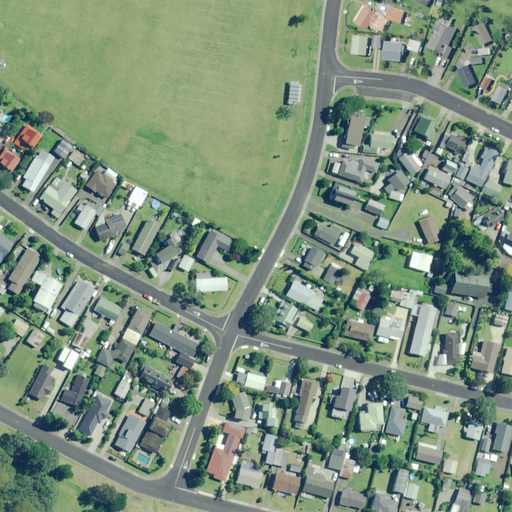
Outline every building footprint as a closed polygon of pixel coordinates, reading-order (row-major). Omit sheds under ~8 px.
[(380,14),(366,6),(356,22),(368,30),(374,19),(376,20),(380,14)] [(405,12),(391,7),(387,19),(402,23),(405,12)] [(414,14),(407,12),(404,19),(411,21),(414,14)] [(450,29),(439,23),(427,48),(441,54),(441,55),(448,59),(454,48),(450,46),(458,30),(451,26),(450,29)] [(494,41),(486,23),(475,28),(483,45),(494,41)] [(369,37),(354,35),(353,54),(371,56),(371,46),(368,46),(369,37)] [(407,42),(386,40),(384,60),(402,61),(402,55),(406,55),(407,42)] [(422,42),(411,40),(408,49),(420,52),(422,42)] [(204,47),(198,45),(196,51),(203,53),(204,47)] [(477,83),(469,65),(458,70),(467,88),(477,83)] [(298,104),(299,82),(287,81),(286,103),(298,104)] [(502,104),(504,101),(506,102),(508,98),(506,97),(511,85),(501,81),(492,99),(502,104)] [(365,112),(361,111),(360,116),(355,115),(355,117),(348,116),(344,136),(343,135),(341,148),(352,150),(353,146),(358,147),(365,112)] [(435,122),(421,115),(413,132),(425,138),(425,139),(431,142),(435,134),(430,131),(435,122)] [(41,134),(26,123),(12,142),(20,149),(23,145),(29,150),(41,134)] [(392,136),(370,134),(369,147),(363,147),(362,153),(380,155),(381,148),(390,150),(392,136)] [(464,142),(449,136),(444,147),(452,150),(452,151),(458,154),(464,142)] [(419,169),(400,145),(394,156),(410,176),(419,169)] [(497,153),(484,147),(475,166),(471,164),(464,180),(479,187),(487,172),(488,173),(497,153)] [(18,160),(3,148),(0,152),(0,170),(2,168),(8,172),(18,160)] [(83,159),(72,151),(67,158),(77,166),(83,159)] [(49,165),(35,156),(26,170),(22,177),(25,179),(20,186),(32,193),(49,165)] [(334,163),(331,172),(336,174),(336,175),(360,183),(364,170),(374,174),(378,164),(359,158),(357,164),(352,162),(351,164),(341,161),(340,165),(334,163)] [(455,165),(445,160),(441,170),(450,175),(455,165)] [(511,161),(507,161),(501,183),(511,186),(511,161)] [(467,170),(459,165),(453,176),(461,180),(467,170)] [(435,187),(435,186),(443,189),(448,178),(427,169),(422,181),(432,185),(432,186),(435,187)] [(94,194),(95,192),(98,194),(97,195),(101,198),(102,197),(106,200),(116,183),(95,171),(84,188),(94,194)] [(407,182),(397,171),(386,181),(388,184),(382,189),(386,194),(392,189),(396,193),(407,182)] [(88,177),(82,172),(79,175),(85,181),(88,177)] [(501,188),(486,180),(480,192),(495,199),(501,188)] [(130,186),(121,181),(119,186),(128,190),(130,186)] [(75,191),(63,182),(56,192),(48,186),(38,200),(53,210),(50,214),(56,218),(75,191)] [(352,192),(333,186),(329,200),(348,206),(352,192)] [(127,200),(130,202),(128,205),(135,209),(137,206),(139,206),(146,193),(134,187),(127,200)] [(448,198),(461,208),(462,208),(466,211),(471,205),(467,202),(471,197),(458,187),(456,189),(453,187),(447,195),(449,197),(448,198)] [(402,195),(390,191),(388,198),(400,202),(402,195)] [(383,206),(368,200),(364,210),(379,216),(383,206)] [(94,212),(80,203),(76,209),(80,211),(73,223),(84,230),(94,214),(98,217),(103,208),(98,205),(94,212)] [(502,219),(496,208),(472,221),(469,223),(481,232),(502,219)] [(125,229),(119,213),(103,219),(105,223),(94,227),(99,242),(116,235),(115,232),(125,229)] [(440,239),(430,216),(418,221),(427,245),(440,239)] [(387,221),(378,218),(375,226),(384,229),(387,221)] [(159,225),(147,219),(131,249),(143,256),(159,225)] [(312,235),(332,245),(338,234),(337,233),(339,230),(330,225),(328,229),(318,224),(312,235)] [(232,241),(210,229),(195,257),(207,264),(216,247),(226,252),(232,241)] [(178,239),(175,234),(164,242),(167,246),(152,256),(155,260),(149,265),(157,275),(167,267),(170,271),(177,266),(171,258),(183,249),(176,241),(178,239)] [(0,261),(12,244),(0,235),(0,261)] [(128,246),(123,243),(118,254),(123,256),(128,246)] [(372,252),(354,243),(349,253),(357,258),(354,265),(363,270),(372,252)] [(325,255),(306,245),(301,254),(305,257),(300,266),(309,270),(312,266),(314,267),(319,259),(322,261),(325,255)] [(40,257),(26,249),(7,280),(11,282),(7,289),(17,295),(40,257)] [(430,257),(411,252),(407,267),(427,272),(430,257)] [(193,261),(183,255),(177,267),(187,272),(193,261)] [(322,280),(331,286),(333,283),(335,284),(336,282),(337,282),(342,274),(329,267),(322,280)] [(61,284),(35,271),(30,281),(39,285),(31,302),(29,305),(44,312),(45,309),(47,310),(53,297),(55,297),(61,284)] [(487,277),(453,272),(450,294),(484,299),(487,277)] [(193,293),(203,292),(203,295),(210,295),(209,292),(226,291),(225,278),(214,279),(213,273),(195,274),(195,280),(192,280),(193,293)] [(85,285),(78,280),(60,307),(65,310),(59,320),(70,328),(97,286),(89,280),(85,285)] [(312,292),(292,282),(285,296),(303,306),(304,305),(316,311),(322,300),(311,294),(312,292)] [(445,285),(436,283),(434,293),(443,295),(445,285)] [(511,285),(508,285),(502,310),(511,312),(511,285)] [(369,296),(355,289),(347,304),(362,311),(369,296)] [(414,295),(415,292),(402,289),(398,305),(410,309),(414,295)] [(399,293),(388,291),(387,298),(398,299),(399,293)] [(120,309),(100,299),(94,312),(109,319),(107,324),(111,326),(120,309)] [(281,302),(270,323),(275,325),(282,329),(283,326),(286,328),(296,309),(281,302)] [(435,310),(412,304),(409,315),(417,316),(408,353),(423,357),(425,350),(428,351),(429,346),(426,345),(435,310)] [(456,306),(447,304),(444,315),(454,317),(456,306)] [(115,359),(125,364),(149,316),(136,309),(115,350),(109,352),(103,349),(95,362),(107,368),(111,360),(115,359)] [(507,318),(494,315),(492,324),(505,327),(507,318)] [(313,326),(312,325),(295,316),(291,323),(308,332),(310,328),(312,329),(313,326)] [(397,338),(400,339),(404,322),(379,316),(375,335),(397,341),(397,338)] [(347,321),(346,321),(342,336),(369,342),(373,327),(361,324),(362,321),(348,318),(347,321)] [(27,327),(15,319),(9,329),(21,337),(27,327)] [(49,323),(45,321),(41,328),(46,330),(49,323)] [(111,328),(104,323),(101,328),(109,332),(111,328)] [(181,365),(190,370),(194,361),(190,359),(198,345),(154,323),(148,336),(180,352),(175,362),(181,365)] [(43,336),(33,329),(25,341),(35,348),(43,336)] [(86,339),(76,333),(71,344),(81,350),(86,339)] [(459,364),(457,333),(443,334),(444,343),(441,343),(441,355),(444,355),(445,365),(459,364)] [(498,345),(481,341),(478,352),(473,350),(468,368),(491,374),(498,345)] [(77,355),(63,348),(56,360),(62,363),(61,366),(69,370),(77,355)] [(511,349),(506,348),(503,362),(500,373),(511,376),(511,349)] [(143,365),(136,378),(165,393),(172,380),(149,368),(150,368),(151,367),(151,366),(151,365),(151,364),(150,363),(149,363),(148,363),(147,363),(147,364),(146,364),(146,365),(146,366),(146,367),(143,365)] [(104,368),(98,365),(93,375),(100,377),(104,368)] [(190,370),(181,365),(176,377),(184,381),(190,370)] [(51,370),(42,366),(27,394),(40,401),(43,395),(46,396),(51,387),(48,386),(53,377),(49,375),(51,370)] [(264,378),(246,373),(243,386),(261,391),(264,378)] [(60,400),(64,402),(79,407),(88,380),(76,376),(71,392),(63,390),(60,400)] [(318,383),(302,379),(298,397),(300,397),(294,421),(305,424),(312,396),(315,396),(318,383)] [(129,385),(120,381),(113,395),(122,399),(129,385)] [(284,398),(285,396),(286,396),(290,384),(280,381),(276,394),(282,395),(281,397),(284,398)] [(138,388),(134,386),(130,394),(134,396),(138,388)] [(354,391),(340,388),(336,400),(333,399),(328,416),(344,420),(347,411),(348,411),(354,391)] [(147,392),(142,389),(139,395),(144,397),(147,392)] [(246,421),(249,408),(245,393),(230,396),(234,411),(232,418),(246,421)] [(420,400),(408,397),(405,407),(418,411),(420,400)] [(154,404),(145,399),(138,412),(147,417),(154,404)] [(270,409),(270,404),(258,403),(257,419),(263,419),(263,427),(276,427),(276,418),(274,418),(274,409),(270,409)] [(66,409),(56,404),(51,413),(61,419),(66,409)] [(381,425),(380,404),(365,404),(366,414),(357,415),(358,430),(372,430),(372,425),(381,425)] [(162,439),(169,426),(164,424),(170,413),(156,406),(151,414),(154,415),(146,429),(146,430),(137,446),(154,454),(162,439)] [(400,408),(389,406),(383,433),(401,437),(405,419),(398,418),(400,408)] [(447,414),(422,408),(419,422),(427,424),(425,431),(436,433),(437,427),(443,428),(447,414)] [(113,446),(129,453),(132,446),(130,445),(132,442),(135,443),(144,423),(127,415),(113,446)] [(482,423),(469,419),(464,437),(477,441),(482,423)] [(221,432),(219,432),(205,473),(213,476),(212,478),(224,482),(239,439),(240,439),(244,428),(229,423),(225,422),(221,432)] [(511,427),(498,424),(495,423),(493,434),(495,435),(491,450),(505,453),(511,427)] [(271,464),(273,449),(276,437),(264,435),(261,450),(266,451),(264,463),(270,465),(271,464)] [(490,439),(483,438),(480,450),(487,452),(490,439)] [(376,446),(369,444),(367,453),(374,454),(376,446)] [(439,452),(417,447),(414,459),(436,465),(439,452)] [(273,449),(271,464),(283,467),(287,453),(273,449)] [(339,471),(344,453),(332,450),(327,468),(339,471)] [(344,453),(339,471),(338,476),(349,479),(351,472),(356,473),(358,467),(352,465),(353,461),(347,460),(349,454),(344,453)] [(306,457),(298,455),(295,465),(299,467),(301,460),(305,461),(306,457)] [(455,462),(445,460),(442,472),(452,474),(455,462)] [(255,467),(240,463),(235,483),(256,489),(260,473),(254,472),(255,467)] [(489,465),(476,463),(473,475),(483,477),(484,474),(487,474),(489,465)] [(303,476),(305,477),(301,491),(329,500),(334,483),(324,480),(324,478),(325,475),(305,469),(303,476)] [(406,471),(396,469),(391,491),(401,494),(406,471)] [(299,478),(274,473),(270,490),(294,495),(299,478)] [(450,481),(442,479),(440,488),(447,490),(450,481)] [(418,487),(405,484),(402,497),(415,500),(418,487)] [(464,509),(470,492),(458,488),(453,506),(458,507),(456,511),(465,511),(466,509),(464,509)] [(357,493),(342,490),(339,505),(362,509),(364,495),(357,493)] [(382,495),(372,493),(367,511),(390,511),(393,502),(381,499),(382,495)] [(485,495),(478,493),(477,497),(473,495),(471,502),(482,505),(485,495)]
